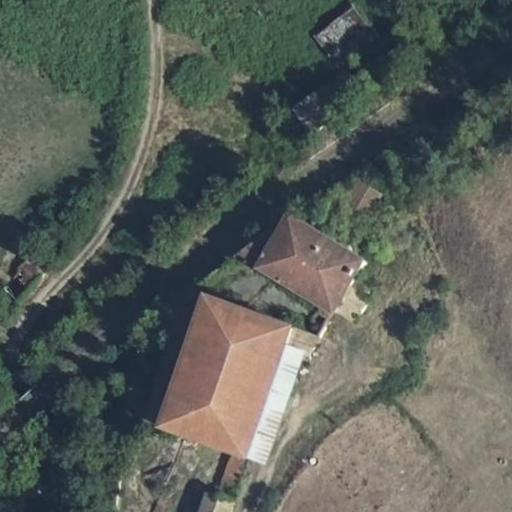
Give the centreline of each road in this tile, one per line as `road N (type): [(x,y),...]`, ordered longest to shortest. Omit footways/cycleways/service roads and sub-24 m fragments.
road 1 (track): [(154,0),(159,99),(115,218),(17,335),(13,360),(24,387),(69,429),(59,511)]
road 2 (track): [(253,511),(293,421),(344,378)]
